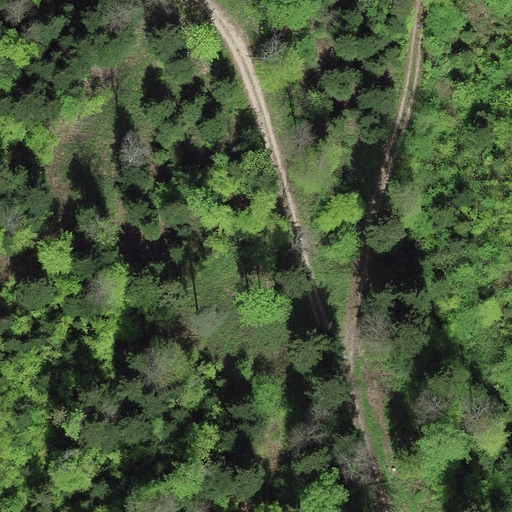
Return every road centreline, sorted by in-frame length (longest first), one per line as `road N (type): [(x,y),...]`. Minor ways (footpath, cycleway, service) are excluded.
road 1 (track): [(423,0),(348,364),(386,511)]
road 2 (track): [(348,364),(252,83),(205,0)]
